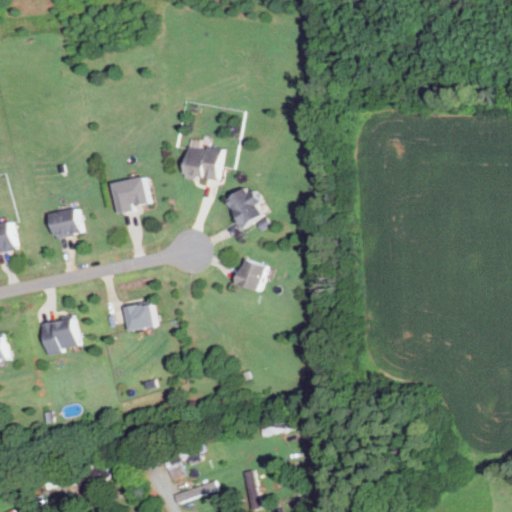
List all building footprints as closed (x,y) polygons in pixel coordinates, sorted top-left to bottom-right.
[(221,179),(200,175),(199,178),(187,176),(194,138),(203,139),(202,146),(211,148),(211,144),(227,147),(221,179)] [(116,181),(146,174),(152,202),(140,204),(139,201),(136,201),(137,208),(123,212),(116,181)] [(246,228),(228,200),(248,187),(251,192),(257,189),(265,200),(259,204),(266,215),(246,228)] [(53,213),(81,207),(86,230),(59,236),(53,213)] [(273,223),(265,229),(260,222),(268,216),(273,223)] [(0,224),(15,221),(20,243),(19,244),(20,248),(0,252),(0,224)] [(271,265),(261,291),(240,283),(250,257),(271,265)] [(154,303),(158,325),(133,330),(128,306),(141,303),(141,304),(146,303),(146,305),(154,303)] [(76,317),(82,345),(65,348),(66,351),(50,354),(44,323),(76,317)] [(0,336),(7,335),(12,357),(0,359),(0,336)] [(85,390),(87,396),(76,399),(74,392),(85,390)] [(263,428),(296,420),(297,428),(265,436),(263,428)] [(170,456),(204,443),(206,450),(183,459),(188,473),(174,478),(169,464),(173,463),(170,456)] [(264,507),(254,509),(246,471),(256,469),(264,507)] [(217,479),(220,488),(179,502),(176,494),(217,479)]
